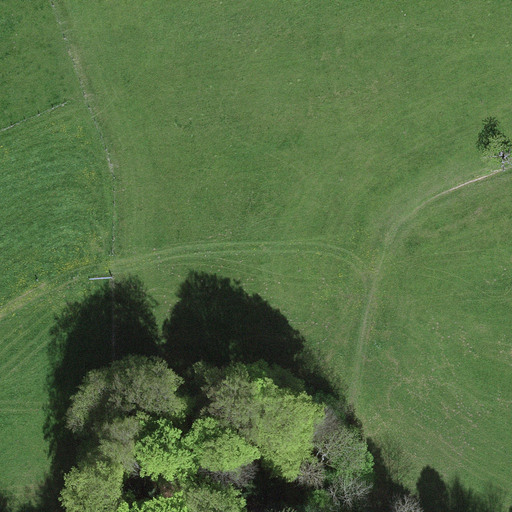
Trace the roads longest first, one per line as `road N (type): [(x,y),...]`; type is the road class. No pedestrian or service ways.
road 1 (track): [(0,309),(113,265),(212,258),(299,267),(361,294)]
road 2 (track): [(361,294),(385,235),(469,182),(511,168)]
